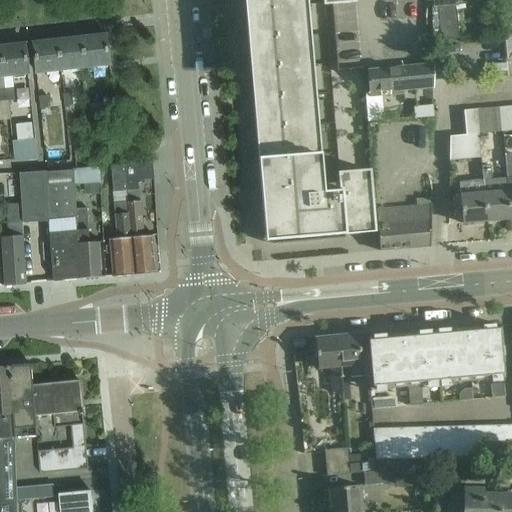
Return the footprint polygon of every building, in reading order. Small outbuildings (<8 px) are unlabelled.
[(341,174),(332,60),(361,58),(357,4),(356,0),(245,0),(264,214),(262,215),(261,217),(260,219),(259,220),(258,222),(257,225),(257,227),(257,229),(257,231),(258,232),(258,234),(259,236),(260,237),(260,238),(261,239),(262,241),(264,242),(265,243),(267,244),(269,245),(271,245),(273,246),(276,246),(347,240),(346,236),(376,233),(371,171),(341,174)] [(456,7),(439,9),(442,41),(460,39),(456,7)] [(105,35),(80,38),(83,67),(108,65),(105,35)] [(83,67),(80,38),(56,40),(59,70),(83,67)] [(59,70),(56,40),(32,43),(35,73),(59,70)] [(24,44),(0,47),(0,55),(2,76),(27,74),(24,44)] [(432,90),(433,67),(367,72),(369,99),(403,97),(402,92),(432,90)] [(11,86),(3,87),(5,101),(13,100),(11,86)] [(94,89),(86,90),(88,103),(96,103),(94,89)] [(70,92),(62,93),(63,106),(71,106),(70,92)] [(45,95),(37,95),(39,109),(47,108),(45,95)] [(116,112),(116,97),(102,97),(103,112),(116,112)] [(89,120),(88,103),(75,105),(77,121),(89,120)] [(145,136),(137,105),(118,111),(121,125),(110,128),(114,144),(126,141),(145,136)] [(511,132),(511,108),(501,109),(503,134),(511,132)] [(503,134),(501,109),(488,110),(491,135),(503,134)] [(491,135),(488,110),(477,111),(479,136),(491,135)] [(479,136),(477,111),(465,112),(467,137),(479,136)] [(35,142),(34,142),(32,126),(16,127),(18,143),(14,144),(14,162),(36,161),(35,142)] [(425,182),(428,133),(382,130),(381,148),(372,148),(372,156),(392,157),(391,172),(374,172),(373,180),(425,182)] [(481,158),(479,136),(467,137),(450,138),(450,161),(481,158)] [(70,171),(68,160),(67,150),(44,153),(47,172),(70,171)] [(153,179),(151,165),(124,167),(126,190),(136,189),(136,181),(153,179)] [(126,193),(126,190),(124,167),(111,168),(113,194),(126,193)] [(510,221),(507,180),(491,181),(490,167),(482,168),(483,182),(487,223),(510,221)] [(99,169),(71,171),(73,190),(100,188),(99,169)] [(74,210),(73,190),(71,171),(70,171),(47,172),(45,173),(48,221),(52,282),(78,280),(74,210)] [(48,221),(45,173),(18,174),(20,204),(21,223),(48,221)] [(487,223),(483,182),(459,184),(460,197),(453,198),(455,211),(462,210),(463,225),(487,223)] [(155,273),(151,235),(142,236),(140,203),(127,204),(132,275),(155,273)] [(25,284),(21,223),(20,204),(6,205),(8,237),(1,237),(4,286),(25,284)] [(132,275),(127,204),(114,205),(117,238),(109,239),(111,277),(132,275)] [(431,244),(431,207),(377,212),(381,252),(428,248),(431,244)] [(100,278),(98,243),(89,243),(87,209),(74,210),(78,280),(100,278)] [(462,330),(434,333),(439,385),(441,385),(441,382),(449,381),(450,384),(492,380),(492,377),(501,376),(501,379),(504,379),(500,327),(471,329),(471,331),(462,332),(462,330)] [(439,385),(434,333),(407,335),(407,337),(397,338),(397,336),(369,339),(373,391),(376,391),(376,388),(385,387),(385,390),(428,386),(428,383),(436,382),(437,385),(439,385)] [(362,366),(360,336),(338,338),(342,380),(352,379),(363,378),(362,366)] [(342,380),(338,338),(316,340),(319,370),(331,369),(334,394),(343,393),(342,380)] [(31,385),(29,365),(0,367),(0,439),(14,439),(35,437),(34,417),(31,385)] [(86,469),(79,393),(78,381),(31,385),(34,417),(52,416),(53,429),(69,427),(71,449),(37,452),(39,473),(86,469)] [(369,405),(368,393),(368,391),(358,392),(359,406),(369,405)] [(328,395),(318,396),(319,409),(329,408),(328,395)] [(475,459),(474,427),(462,428),(463,460),(475,459)] [(487,459),(486,427),(474,427),(475,459),(487,459)] [(499,459),(498,427),(486,427),(487,459),(499,459)] [(511,459),(511,427),(498,427),(499,459),(511,459)] [(438,460),(437,428),(425,429),(426,461),(438,460)] [(451,460),(450,428),(437,428),(438,460),(451,460)] [(463,460),(462,428),(450,428),(451,460),(463,460)] [(390,461),(389,429),(374,430),(377,462),(390,461)] [(402,461),(401,429),(389,429),(390,461),(394,461),(402,461)] [(414,461),(413,429),(401,429),(402,461),(414,461)] [(426,461),(425,429),(413,429),(414,461),(426,461)] [(0,511),(15,511),(14,439),(0,439),(0,511)] [(349,463),(348,450),(325,452),(326,465),(349,463)] [(394,461),(390,461),(377,462),(377,473),(364,475),(365,487),(396,484),(394,461)] [(350,476),(349,463),(326,465),(328,479),(350,476)] [(51,485),(32,487),(33,499),(52,497),(51,485)] [(363,511),(361,487),(329,490),(331,511),(363,511)] [(90,511),(89,491),(56,494),(57,504),(47,504),(48,511),(90,511)] [(511,511),(511,498),(509,498),(509,493),(465,492),(464,511),(511,511)]
